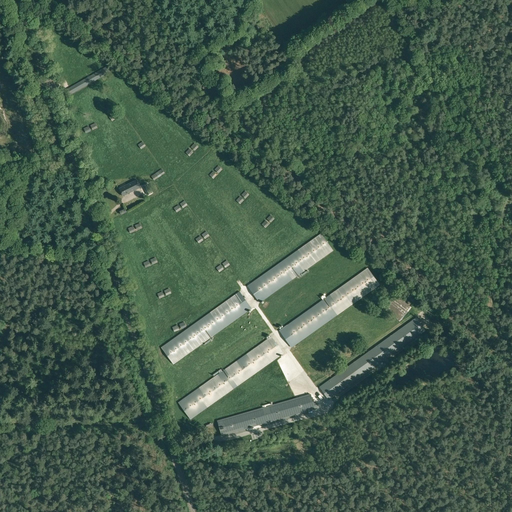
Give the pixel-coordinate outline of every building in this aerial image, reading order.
[(69,95),(114,69),(110,64),(67,89),(69,95)] [(162,168),(151,176),(154,180),(165,173),(162,168)] [(123,195),(140,187),(136,179),(119,188),(123,195)] [(321,233),(247,285),(259,303),(333,250),(321,233)] [(358,300),(376,287),(380,285),(367,267),(350,280),(324,298),(300,315),(279,330),(291,347),(316,330),(358,300)] [(239,291),(161,347),(173,364),(252,308),(239,291)] [(411,307),(392,292),(381,306),(400,321),(411,307)] [(415,317),(319,386),(328,400),(425,331),(415,317)] [(284,353),(272,336),(210,379),(178,402),(190,419),(214,403),(260,370),(284,353)] [(218,421),(222,436),(319,409),(317,402),(313,403),(311,396),(262,409),(218,421)]
